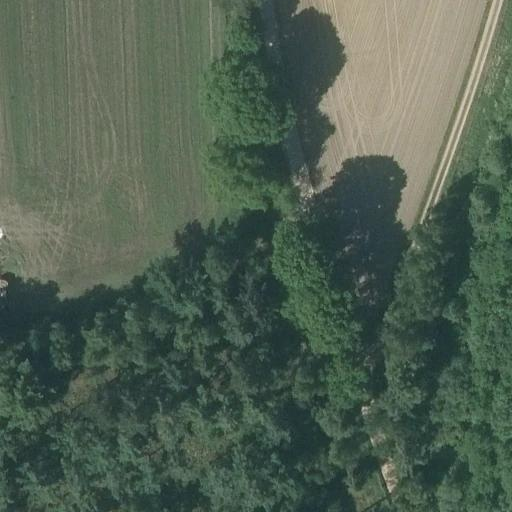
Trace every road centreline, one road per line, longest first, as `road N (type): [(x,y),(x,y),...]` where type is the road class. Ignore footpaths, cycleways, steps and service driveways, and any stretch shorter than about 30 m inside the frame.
road 1 (track): [(365,393),(500,0)]
road 2 (track): [(365,393),(269,0)]
road 3 (track): [(406,511),(365,393)]
